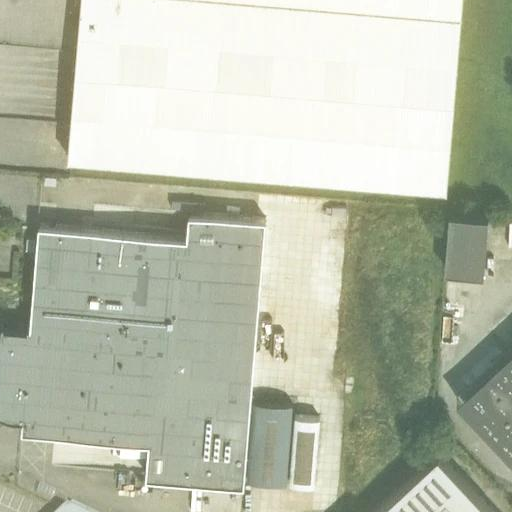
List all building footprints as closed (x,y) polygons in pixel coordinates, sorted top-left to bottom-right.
[(81,0),(68,156),(447,187),(462,0),(81,0)] [(56,185),(57,176),(45,175),(44,184),(56,185)] [(0,411),(1,413),(5,414),(9,416),(13,417),(18,417),(23,417),(22,428),(149,439),(146,475),(244,483),(266,217),(189,211),(187,234),(39,222),(31,324),(28,324),(28,326),(4,325),(4,322),(2,322),(0,349),(0,411)] [(27,237),(26,250),(34,250),(35,238),(27,237)] [(293,402),(252,399),(247,479),(287,482),(293,402)] [(290,486),(314,488),(319,419),(295,417),(290,486)] [(497,511),(438,449),(370,511),(497,511)]
